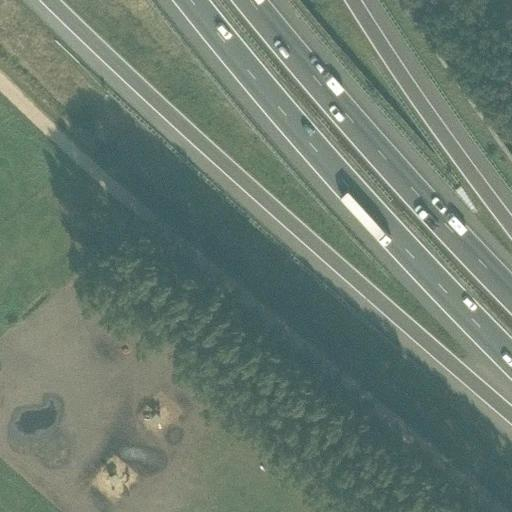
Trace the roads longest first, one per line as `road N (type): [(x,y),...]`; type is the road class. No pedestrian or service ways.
road 1 (track): [(511,509),(132,207),(0,80)]
road 2 (motorway): [(51,0),(352,281),(511,417)]
road 3 (motorway): [(187,0),(372,218),(511,365)]
road 4 (motorway): [(511,295),(412,192),(250,0)]
road 5 (motorway): [(511,228),(352,0)]
